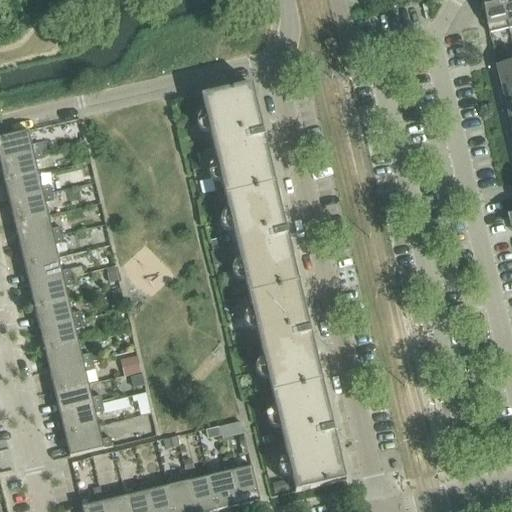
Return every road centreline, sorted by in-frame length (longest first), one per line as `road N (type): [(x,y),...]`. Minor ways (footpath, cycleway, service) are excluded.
road 1 (residential): [(380,511),(280,64)]
road 2 (residential): [(511,378),(433,35)]
road 3 (residential): [(0,122),(249,64),(280,64)]
road 4 (residential): [(44,511),(0,317)]
